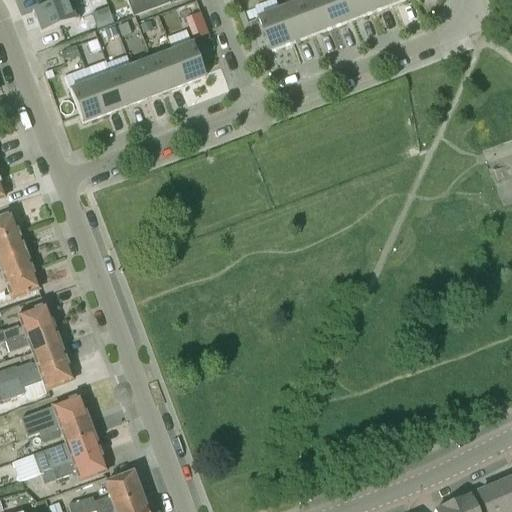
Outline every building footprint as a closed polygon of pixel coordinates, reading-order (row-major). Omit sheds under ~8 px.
[(65,0),(32,13),(40,35),(79,20),(71,0),(65,0)] [(129,0),(126,1),(132,19),(169,5),(167,0),(129,0)] [(310,0),(300,4),(313,38),(333,30),(321,0),(310,0)] [(321,0),(333,30),(354,23),(345,0),(321,0)] [(345,0),(354,23),(374,15),(368,0),(345,0)] [(368,0),(374,15),(394,7),(391,0),(368,0)] [(293,46),(313,38),(300,4),(280,12),(293,46)] [(255,11),(246,14),(249,22),(258,19),(255,11)] [(280,12),(259,20),(272,54),(293,46),(280,12)] [(149,24),(140,27),(142,34),(152,31),(149,24)] [(127,25),(117,28),(120,39),(130,35),(127,25)] [(204,28),(190,33),(193,42),(207,37),(204,28)] [(96,42),(87,45),(90,54),(100,50),(96,42)] [(173,53),(171,53),(184,87),(204,80),(191,46),(173,53)] [(65,51),(66,51),(69,61),(79,58),(76,47),(65,51)] [(171,53),(150,61),(163,95),(181,88),(184,87),(171,53)] [(150,61),(130,69),(143,103),(161,96),(163,95),(150,61)] [(130,69),(109,77),(122,111),(141,104),(143,103),(130,69)] [(84,71),(64,79),(69,92),(82,126),(99,119),(102,118),(89,84),(84,71)] [(109,77),(89,84),(102,118),(121,111),(122,111),(109,77)] [(0,242),(17,236),(10,217),(0,221),(0,242)] [(0,262),(24,254),(17,236),(0,242),(0,262)] [(0,283),(30,272),(24,254),(0,262),(0,283)] [(0,294),(6,292),(10,302),(38,291),(30,272),(0,283),(0,294)] [(0,346),(4,345),(51,327),(44,309),(17,319),(21,330),(17,328),(0,334),(0,346)] [(31,356),(58,346),(51,327),(4,345),(8,354),(28,347),(31,356)] [(0,387),(65,364),(58,346),(31,356),(35,366),(30,364),(13,370),(13,369),(3,372),(0,373),(0,387)] [(27,389),(42,383),(45,393),(72,383),(65,364),(0,387),(0,404),(23,396),(21,391),(27,389)] [(50,419),(35,425),(39,436),(85,419),(78,400),(50,410),(56,424),(50,419)] [(64,447),(92,437),(85,419),(39,436),(43,446),(58,440),(59,434),(64,447)] [(64,447),(33,459),(40,477),(52,473),(98,455),(92,437),(64,447)] [(73,471),(78,484),(105,474),(98,455),(52,473),(40,477),(44,487),(55,482),(71,477),(73,471)] [(100,511),(140,497),(132,475),(102,486),(107,499),(93,503),(91,499),(67,507),(68,511),(100,511)] [(511,511),(511,480),(495,488),(505,511),(511,511)] [(505,511),(495,488),(477,495),(483,511),(505,511)] [(145,511),(140,497),(100,511),(145,511)] [(475,511),(470,498),(436,511),(475,511)]
